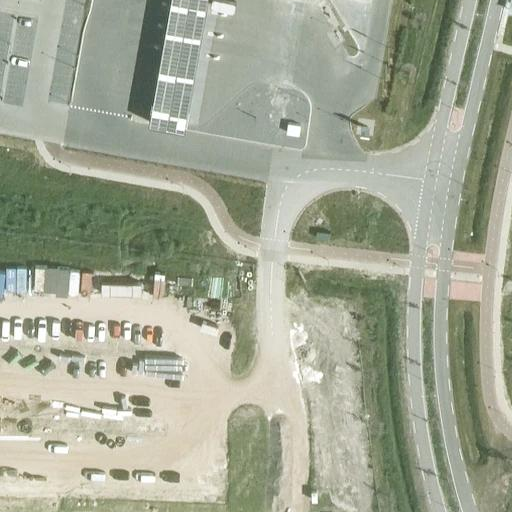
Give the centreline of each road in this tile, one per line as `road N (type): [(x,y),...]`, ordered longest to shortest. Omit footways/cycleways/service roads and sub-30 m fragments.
road 1 (unclassified): [(466,511),(441,387),(442,266),(497,0)]
road 2 (unclassified): [(470,0),(429,185),(413,315),(417,418),(437,511)]
road 3 (unknown): [(276,511),(291,455),(272,349),(192,364)]
road 4 (unknown): [(0,319),(76,309),(138,312),(162,325),(192,364)]
road 5 (unknown): [(192,364),(0,366)]
